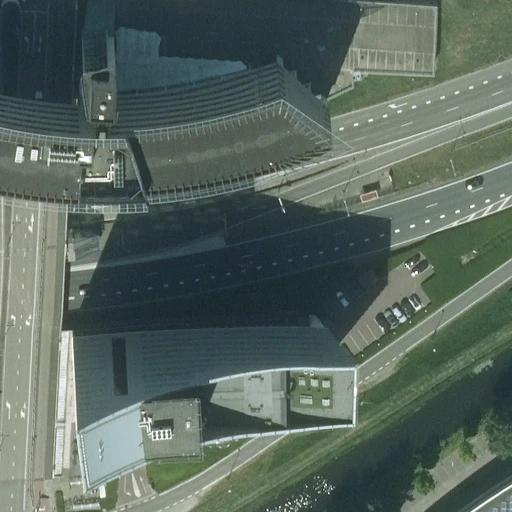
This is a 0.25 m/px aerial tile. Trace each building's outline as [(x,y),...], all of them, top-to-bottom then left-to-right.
[(0,129),(12,131),(24,133),(37,135),(49,136),(61,137),(74,138),(87,138),(100,138),(113,138),(126,138),(139,137),(152,136),(165,135),(178,133),(191,131),(204,129),(216,127),(229,124),(242,121),(254,117),(267,114),(279,110),(291,105),(304,101),(316,96),(328,91),(326,90),(351,78),(352,62),(432,66),(435,0),(12,0),(0,1),(0,129)] [(98,310),(73,315),(74,324),(100,319),(98,310)] [(318,375),(346,375),(348,329),(349,314),(331,314),(314,313),(281,313),(251,313),(221,314),(191,316),(161,318),(131,320),(102,323),(71,327),(79,388),(82,387),(85,411),(95,409),(111,407),(109,387),(105,388),(105,384),(166,379),(195,377),(223,375),(252,374),(278,374),(296,374),(318,375)] [(0,478),(53,474),(121,468),(120,451),(224,444),(223,424),(253,422),(252,379),(296,379),(296,374),(278,374),(252,374),(223,375),(195,377),(166,379),(105,384),(105,388),(109,387),(111,407),(95,409),(85,411),(82,387),(79,388),(71,327),(51,330),(31,333),(11,336),(0,338),(0,478)] [(511,511),(511,467),(492,480),(471,494),(448,511),(446,511),(511,511)]
